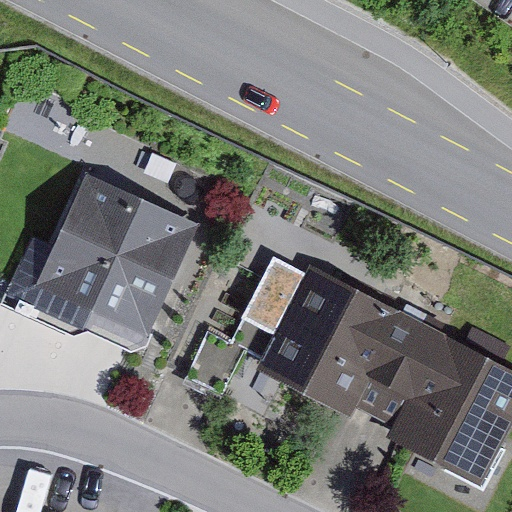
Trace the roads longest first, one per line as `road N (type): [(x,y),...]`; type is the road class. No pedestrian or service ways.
road 1 (secondary): [(106,0),(511,209)]
road 2 (residential): [(0,424),(94,436),(253,511)]
